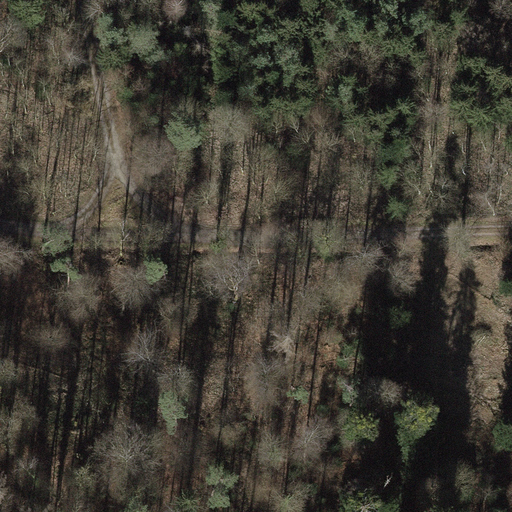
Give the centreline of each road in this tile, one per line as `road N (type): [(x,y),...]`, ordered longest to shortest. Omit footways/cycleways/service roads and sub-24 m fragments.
road 1 (track): [(511,230),(252,237),(0,226)]
road 2 (track): [(84,0),(130,234)]
